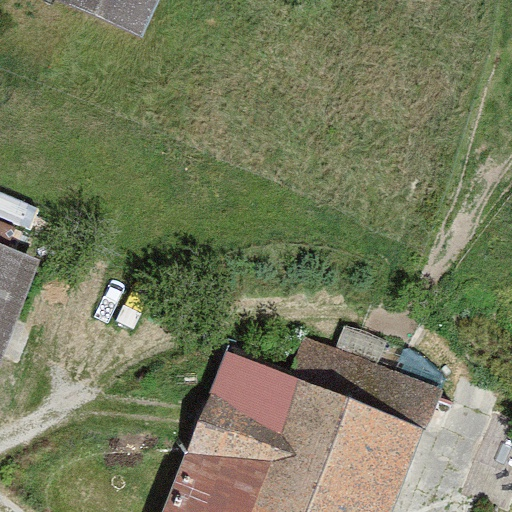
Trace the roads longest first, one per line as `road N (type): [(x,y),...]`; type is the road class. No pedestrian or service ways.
road 1 (track): [(0,442),(179,341),(302,306),(446,342),(464,367)]
road 2 (track): [(430,511),(476,400),(464,367)]
